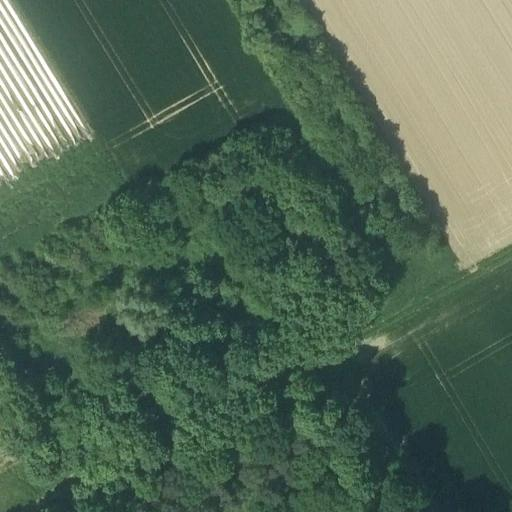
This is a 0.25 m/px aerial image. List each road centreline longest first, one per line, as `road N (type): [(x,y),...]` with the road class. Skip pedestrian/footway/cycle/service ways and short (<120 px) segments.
road 1 (track): [(313,352),(292,348),(172,397),(116,456),(37,511)]
road 2 (track): [(511,244),(313,352)]
road 3 (track): [(425,511),(313,352)]
